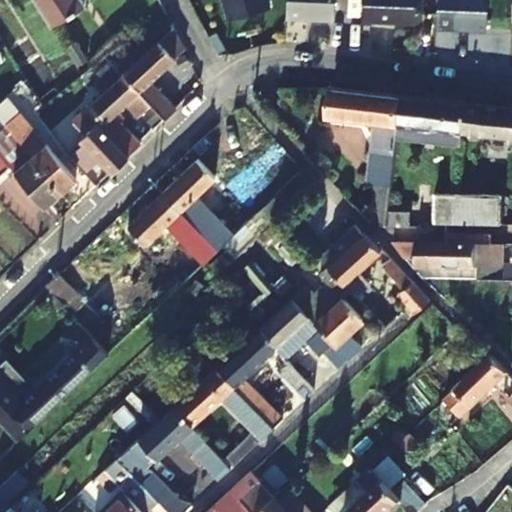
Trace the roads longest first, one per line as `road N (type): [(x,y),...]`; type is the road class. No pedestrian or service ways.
road 1 (residential): [(236,77),(0,303)]
road 2 (residential): [(511,88),(285,63),(236,77)]
